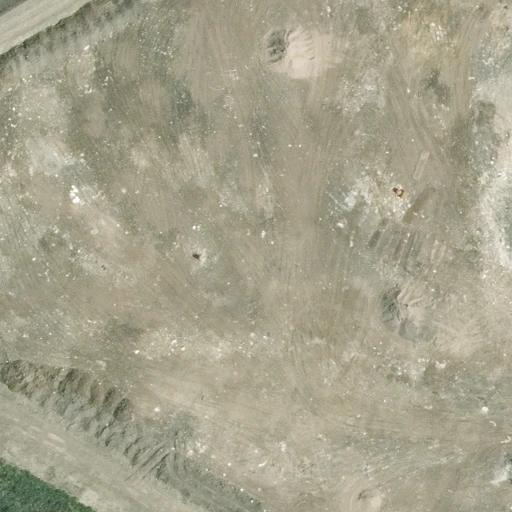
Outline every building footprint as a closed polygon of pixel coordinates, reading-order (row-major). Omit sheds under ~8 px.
[(257,152),(256,209),(289,210),(290,153),(257,152)] [(234,229),(235,170),(195,169),(194,228),(234,229)] [(3,297),(9,310),(26,303),(20,290),(3,297)] [(511,315),(498,321),(511,356),(511,315)] [(420,407),(424,418),(440,412),(436,401),(420,407)]
